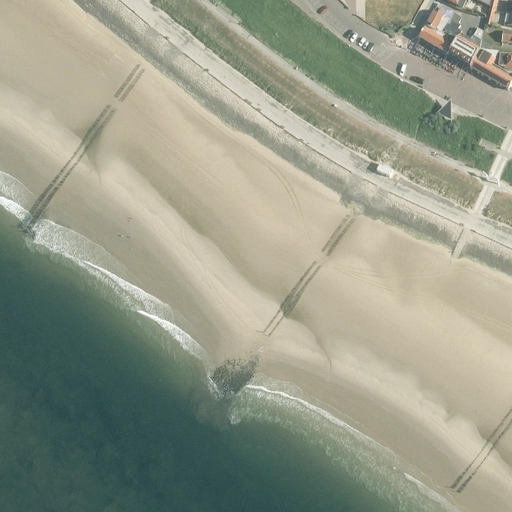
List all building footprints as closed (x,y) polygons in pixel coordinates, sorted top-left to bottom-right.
[(497,0),(491,0),(490,6),(489,10),(494,12),(497,0)] [(491,26),(494,12),(489,10),(485,25),(491,26)] [(441,33),(446,24),(448,20),(434,12),(426,26),(435,31),(436,31),(441,33)] [(450,34),(440,51),(470,68),(480,51),(480,50),(481,42),(458,29),(460,27),(461,25),(458,24),(459,21),(460,18),(455,15),(451,22),(453,23),(448,30),(447,33),(450,34)] [(450,34),(447,33),(444,37),(435,36),(424,30),(419,39),(440,51),(450,34)] [(511,43),(511,33),(503,32),(502,43),(511,43)] [(481,42),(480,50),(491,52),(493,43),(481,42)] [(470,68),(489,80),(494,71),(490,68),(495,60),(499,53),(492,52),(480,51),(470,68)] [(511,69),(511,56),(500,55),(498,64),(501,64),(501,67),(505,67),(505,69),(511,69)] [(511,81),(494,71),(489,80),(508,91),(511,83),(511,81)]
